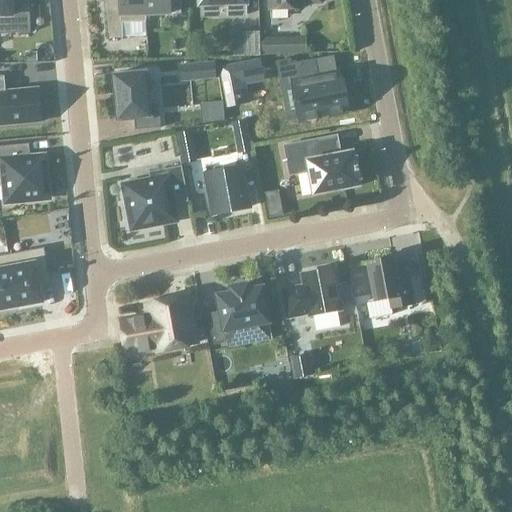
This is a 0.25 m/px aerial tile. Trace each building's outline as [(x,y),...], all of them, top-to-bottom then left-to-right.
[(0,0),(0,34),(30,33),(29,1),(10,2),(10,0),(0,0)] [(145,15),(144,15),(143,0),(104,0),(108,39),(122,38),(121,23),(145,22),(145,15)] [(179,0),(143,0),(144,15),(145,15),(180,14),(179,0)] [(320,0),(269,0),(270,10),(300,9),(299,4),(320,3),(320,0)] [(244,56),(260,56),(259,32),(243,32),(244,56)] [(261,55),(305,54),(305,38),(261,39),(261,55)] [(219,68),(227,108),(247,104),(244,84),(263,80),(259,60),(219,68)] [(289,60),(276,63),(287,121),(299,119),(299,122),(304,121),(304,122),(316,120),(316,118),(346,113),(339,73),(319,77),(315,60),(290,65),(289,60)] [(214,62),(179,66),(181,82),(216,79),(214,62)] [(148,106),(145,73),(145,72),(144,72),(144,73),(113,75),(112,75),(112,76),(113,76),(117,120),(116,120),(116,121),(118,121),(118,120),(133,119),(134,131),(160,129),(158,105),(148,106)] [(3,76),(0,76),(0,125),(40,122),(37,88),(4,91),(3,76)] [(316,141),(285,147),(290,174),(308,171),(313,195),(358,187),(357,180),(359,179),(355,159),(353,159),(352,152),(320,158),(316,141)] [(14,146),(0,146),(0,172),(2,172),(5,203),(47,199),(43,157),(15,160),(14,146)] [(175,221),(172,205),(187,202),(181,166),(164,170),(165,178),(123,186),(132,229),(175,221)] [(241,168),(205,175),(213,214),(248,207),(241,168)] [(43,249),(8,255),(17,308),(26,306),(25,306),(41,303),(36,277),(48,274),(43,249)] [(7,255),(0,256),(0,310),(9,309),(17,308),(7,255)] [(408,280),(397,282),(392,258),(367,262),(374,302),(389,299),(391,309),(413,305),(408,280)] [(310,316),(339,311),(331,269),(302,275),(304,286),(282,290),(287,318),(309,313),(310,316)] [(231,293),(216,296),(219,312),(208,314),(213,345),(226,343),(224,331),(268,323),(261,287),(247,290),(246,285),(230,288),(231,293)] [(149,316),(120,321),(127,355),(155,350),(155,351),(195,344),(186,297),(147,304),(149,316)] [(317,340),(342,339),(342,328),(316,329),(317,340)]
